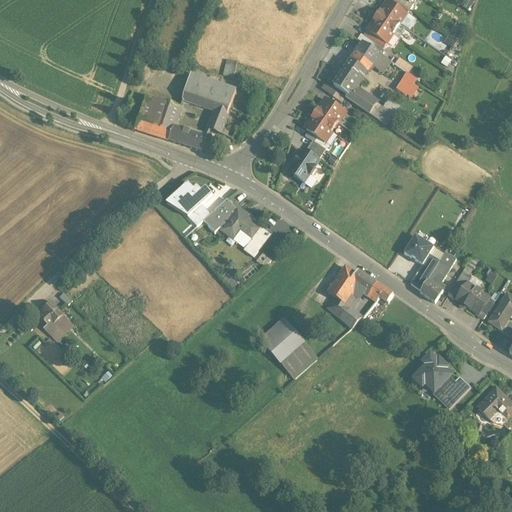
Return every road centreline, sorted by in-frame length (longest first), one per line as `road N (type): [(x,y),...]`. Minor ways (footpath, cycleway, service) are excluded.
road 1 (tertiary): [(511,372),(226,175)]
road 2 (tertiary): [(226,175),(53,112),(0,84)]
road 3 (track): [(176,173),(0,334)]
road 4 (residential): [(226,175),(271,124),(344,0)]
road 5 (track): [(0,381),(131,511)]
road 6 (track): [(106,131),(152,0)]
